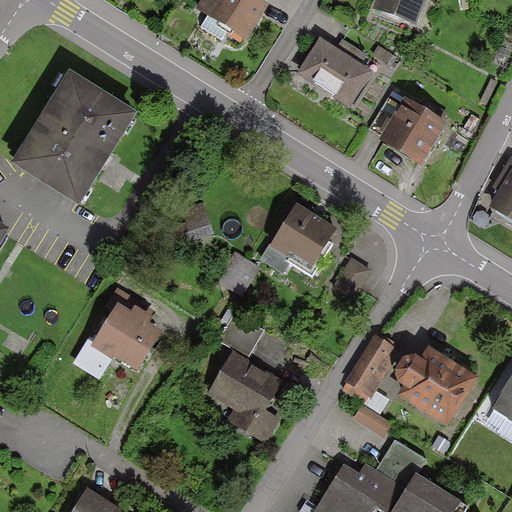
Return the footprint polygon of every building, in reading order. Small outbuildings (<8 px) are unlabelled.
[(282,1),(279,0),(211,0),(204,16),(261,45),(282,1)] [(393,0),(386,18),(428,34),(440,0),(393,0)] [(383,74),(329,39),(302,82),(356,116),(383,74)] [(149,126),(80,82),(24,170),(93,214),(149,126)] [(451,128),(406,103),(381,147),(427,172),(451,128)] [(511,162),(510,161),(492,195),(498,199),(492,211),(511,222),(511,162)] [(208,234),(200,206),(169,216),(178,244),(208,234)] [(334,233),(299,213),(276,252),(288,260),(292,254),(315,267),(334,233)] [(0,281),(23,245),(0,230),(0,281)] [(255,272),(229,255),(212,283),(238,299),(255,272)] [(369,275),(351,264),(334,291),(352,302),(369,275)] [(177,338),(129,308),(104,349),(152,378),(177,338)] [(259,333),(230,317),(216,343),(244,359),(259,333)] [(397,355),(376,342),(342,393),(363,407),(397,355)] [(422,364),(416,360),(404,365),(397,375),(400,388),(405,391),(399,401),(449,432),(480,383),(429,352),(422,364)] [(293,390),(228,355),(205,398),(234,413),(228,424),(264,444),(293,390)] [(511,385),(495,414),(511,424),(511,385)] [(390,427),(363,410),(355,421),(382,439),(390,427)] [(459,445),(441,434),(431,451),(449,462),(459,445)] [(358,462),(326,511),(474,511),(423,480),(413,496),(358,462)] [(116,511),(93,499),(85,511),(116,511)]
